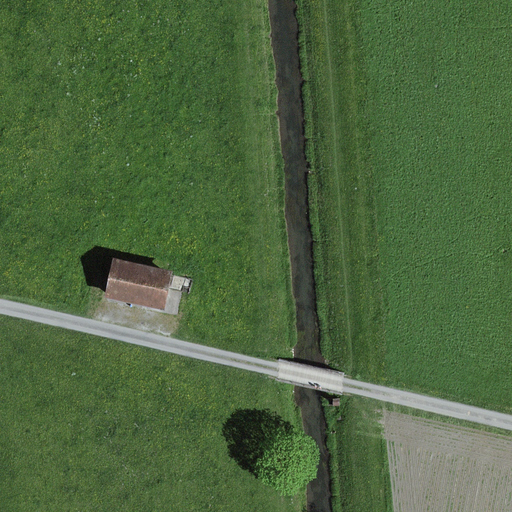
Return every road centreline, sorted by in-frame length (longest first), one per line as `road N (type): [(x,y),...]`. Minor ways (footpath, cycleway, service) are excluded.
road 1 (track): [(360,384),(0,302)]
road 2 (track): [(511,421),(360,384)]
